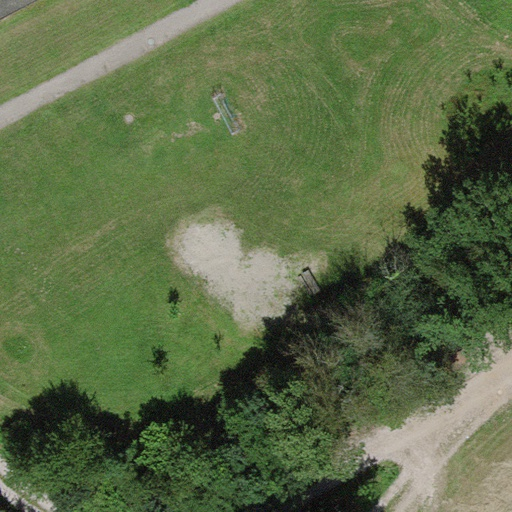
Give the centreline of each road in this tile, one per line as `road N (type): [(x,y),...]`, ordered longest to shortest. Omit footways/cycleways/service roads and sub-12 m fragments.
road 1 (track): [(267,511),(382,440),(424,445),(414,486),(386,511)]
road 2 (track): [(0,117),(223,0)]
